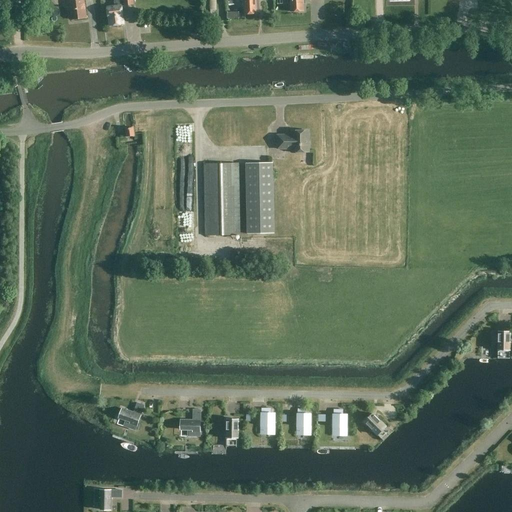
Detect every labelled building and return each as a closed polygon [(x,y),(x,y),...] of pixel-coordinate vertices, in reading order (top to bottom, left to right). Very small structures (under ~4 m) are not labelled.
[(71,20),(86,18),(83,0),(65,0),(67,6),(69,6),(71,20)] [(122,0),(114,1),(114,6),(105,7),(106,17),(108,17),(109,25),(122,24),(121,17),(124,17),(123,5),(133,4),(132,0),(122,0)] [(256,13),(255,0),(242,0),(243,14),(256,13)] [(289,0),(290,12),(303,11),(302,0),(289,0)] [(125,128),(126,138),(134,136),(132,127),(126,128),(125,128)] [(277,135),(277,149),(292,148),(292,152),(308,152),(308,131),(292,131),(292,135),(277,135)] [(188,183),(188,159),(176,160),(177,183),(188,183)] [(238,235),(237,163),(203,164),(205,235),(238,235)] [(273,163),(245,163),(247,234),(274,233),(273,163)] [(188,191),(187,183),(177,185),(178,192),(188,191)] [(498,359),(509,359),(509,333),(498,333),(498,359)] [(123,411),(120,420),(126,422),(124,426),(135,430),(137,424),(143,407),(144,405),(137,402),(136,405),(133,415),(123,411)] [(201,409),(192,409),(192,420),(190,420),(186,420),(180,419),(179,430),(185,431),(187,431),(187,436),(195,437),(200,437),(201,409)] [(261,426),(262,426),(262,432),(273,432),(273,426),(274,426),(274,413),(270,413),(270,409),(261,409),(261,426)] [(297,427),(298,427),(298,433),(309,433),(309,427),(310,427),(310,414),(306,414),(306,410),(297,410),(297,427)] [(333,427),(334,427),(334,433),(345,434),(345,428),(346,428),(347,415),(342,415),(342,411),(334,410),(333,427)] [(364,422),(383,441),(392,433),(373,414),(364,422)] [(226,446),(238,446),(238,420),(227,419),(226,446)] [(171,440),(173,434),(160,430),(158,437),(171,440)] [(95,502),(101,502),(101,510),(110,510),(111,498),(121,498),(122,490),(95,490),(95,502)]
